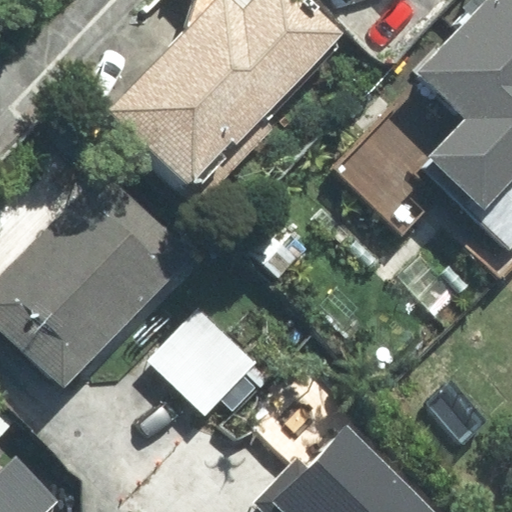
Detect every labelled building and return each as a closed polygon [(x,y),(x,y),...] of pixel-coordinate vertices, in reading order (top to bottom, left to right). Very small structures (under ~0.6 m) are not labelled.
[(177,0),(193,15),(97,113),(177,191),(333,32),(299,0),(177,0)] [(511,0),(469,0),(396,71),(413,88),(327,172),(391,239),(442,189),(464,211),(501,249),(511,237),(511,0)] [(100,170),(0,269),(0,343),(53,397),(190,260),(100,170)] [(194,304),(138,359),(199,420),(255,365),(194,304)] [(414,511),(328,424),(250,500),(262,511),(414,511)] [(0,511),(44,511),(52,505),(8,457),(0,463),(0,511)]
